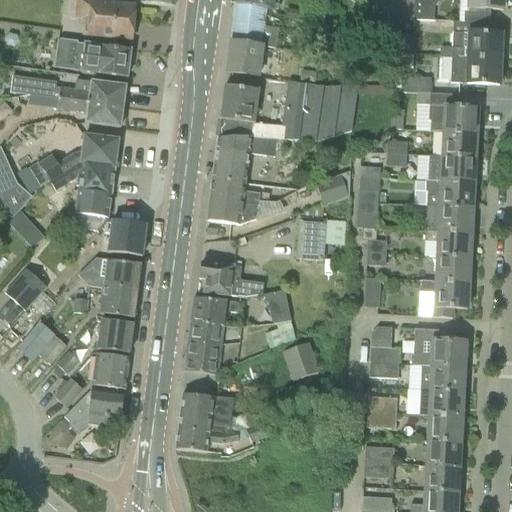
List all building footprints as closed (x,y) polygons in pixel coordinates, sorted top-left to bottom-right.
[(174,0),(85,0),(113,3),(113,0),(140,0),(140,5),(173,9),(174,0)] [(234,0),(233,7),(265,11),(271,12),(272,0),(234,0)] [(344,0),(357,8),(367,13),(367,0),(344,0)] [(369,21),(402,22),(411,22),(411,0),(370,0),(370,15),(370,16),(369,21)] [(411,0),(411,22),(414,22),(433,23),(433,0),(411,0)] [(501,0),(468,0),(468,16),(463,16),(463,24),(484,25),(484,11),(501,12),(501,0)] [(78,4),(77,19),(89,20),(88,37),(130,41),(133,9),(78,4)] [(265,11),(233,7),(230,28),(240,29),(240,25),(248,26),(248,29),(263,31),(264,18),(265,11)] [(370,15),(367,13),(357,8),(350,39),(378,45),(369,22),(369,21),(370,16),(370,15)] [(287,10),(284,18),(297,22),(299,14),(287,10)] [(240,29),(230,28),(228,43),(229,44),(261,48),(274,50),(278,20),(264,18),(263,31),(248,29),(248,26),(240,25),(240,29)] [(60,39),(62,22),(35,19),(33,36),(60,39)] [(402,22),(369,21),(369,22),(378,45),(390,47),(390,58),(401,59),(401,57),(402,22)] [(402,22),(401,57),(412,57),(414,22),(411,22),(402,22)] [(451,50),(450,59),(499,62),(499,51),(504,49),(504,39),(500,37),(500,36),(496,36),(494,36),(480,35),(469,34),(467,34),(451,34),(451,50)] [(261,48),(229,44),(225,74),(257,78),(261,48)] [(76,45),(74,61),(73,72),(125,79),(129,52),(89,47),(76,45)] [(450,59),(449,85),(498,87),(499,62),(450,59)] [(316,74),(301,72),(300,84),(314,86),(316,74)] [(11,79),(9,94),(29,97),(122,109),(124,89),(74,82),(73,93),(58,91),(58,90),(55,89),(55,84),(11,79)] [(400,81),(399,95),(415,95),(428,96),(428,82),(400,81)] [(252,126),(250,139),(276,142),(282,142),(314,145),(350,134),(356,89),(322,89),(287,84),(280,129),(252,126)] [(250,139),(252,126),(257,92),(223,88),(216,143),(250,139)] [(357,88),(357,97),(392,97),(392,88),(357,88)] [(428,96),(427,124),(429,124),(428,132),(428,133),(442,134),(475,136),(475,126),(476,110),(457,109),(458,97),(428,96)] [(29,97),(28,100),(27,107),(86,115),(84,125),(119,130),(122,109),(29,97)] [(401,134),(403,114),(390,113),(388,133),(401,134)] [(442,134),(441,159),(474,161),(475,136),(442,134)] [(57,166),(51,157),(37,165),(48,184),(78,164),(114,168),(117,142),(82,137),(80,154),(71,157),(57,166)] [(250,139),(216,143),(211,182),(243,187),(247,156),(273,159),(276,142),(250,139)] [(385,156),(405,157),(406,145),(386,144),(385,156)] [(405,157),(385,156),(385,169),(404,170),(405,157)] [(427,159),(426,183),(472,186),(474,161),(441,159),(427,159)] [(78,164),(48,184),(54,193),(54,194),(76,180),(75,188),(77,188),(77,192),(110,197),(110,193),(114,168),(78,164)] [(4,174),(0,175),(0,208),(7,225),(30,201),(21,193),(15,199),(4,174)] [(316,188),(323,208),(349,199),(350,174),(316,188)] [(243,187),(211,182),(209,199),(241,203),(241,205),(257,207),(258,196),(242,194),(243,187)] [(472,186),(426,183),(424,183),(424,194),(425,194),(424,208),(471,211),(472,186)] [(77,192),(72,229),(94,232),(107,220),(110,197),(77,192)] [(358,192),(357,205),(377,206),(377,193),(358,192)] [(241,203),(209,199),(206,223),(238,227),(255,222),(257,207),(241,205),(241,203)] [(262,203),(264,226),(287,225),(285,201),(262,203)] [(377,206),(357,205),(356,218),(376,219),(377,206)] [(471,211),(424,208),(423,233),(470,236),(471,211)] [(31,229),(19,215),(7,225),(7,226),(20,240),(31,229)] [(324,223),(298,221),(295,261),(321,263),(324,223)] [(107,255),(140,259),(144,227),(111,223),(107,255)] [(385,243),(375,243),(375,230),(356,229),(356,231),(361,231),(360,243),(366,243),(365,255),(384,256),(385,243)] [(470,236),(423,233),(422,244),(436,244),(436,259),(468,261),(470,236)] [(384,256),(365,255),(364,268),(383,269),(384,256)] [(436,259),(434,284),(467,286),(468,261),(436,259)] [(94,261),(77,278),(88,288),(102,290),(103,287),(136,291),(139,267),(106,262),(94,261)] [(200,265),(198,280),(204,281),(203,295),(229,298),(229,296),(246,298),(261,295),(263,285),(238,282),(240,269),(200,265)] [(2,293),(22,311),(43,288),(23,269),(2,293)] [(377,310),(378,281),(364,281),(362,309),(377,310)] [(467,286),(434,284),(420,284),(420,294),(434,295),(432,320),(451,320),(451,311),(466,311),(467,286)] [(103,287),(102,290),(99,316),(133,320),(136,291),(103,287)] [(261,296),(273,326),(290,322),(285,291),(261,296)] [(193,299),(190,325),(222,329),(224,314),(239,315),(240,305),(193,299)] [(84,316),(86,303),(74,301),(72,315),(84,316)] [(26,321),(10,335),(15,341),(31,327),(26,321)] [(128,356),(132,326),(100,322),(96,352),(128,356)] [(38,325),(17,351),(29,361),(50,335),(38,325)] [(222,329),(190,325),(188,341),(204,343),(203,345),(220,347),(222,329)] [(341,340),(337,328),(323,333),(327,345),(341,340)] [(270,350),(282,346),(278,333),(266,337),(270,350)] [(64,349),(53,339),(37,357),(49,367),(64,349)] [(204,343),(188,341),(184,374),(216,378),(220,347),(203,345),(204,343)] [(431,342),(430,358),(417,357),(417,368),(420,368),(430,369),(430,368),(463,370),(464,344),(431,342)] [(318,374),(308,346),(281,355),(291,384),(318,374)] [(368,365),(397,366),(398,352),(369,350),(368,365)] [(67,354),(55,367),(66,376),(77,363),(67,354)] [(91,388),(123,392),(127,360),(96,356),(91,388)] [(397,366),(368,365),(367,380),(396,381),(397,366)] [(420,368),(419,393),(461,395),(463,370),(430,368),(430,369),(420,368)] [(64,410),(81,392),(69,381),(52,399),(64,410)] [(57,425),(50,432),(61,437),(65,433),(70,427),(77,434),(87,424),(88,417),(106,419),(120,421),(123,397),(90,392),(63,420),(57,425)] [(461,395),(419,393),(418,418),(427,418),(460,420),(461,395)] [(181,396),(177,432),(208,436),(208,433),(223,435),(227,435),(227,431),(229,431),(232,403),(181,396)] [(366,415),(395,416),(395,401),(366,400),(366,415)] [(395,416),(366,415),(365,430),(394,432),(395,416)] [(460,420),(427,418),(426,443),(459,445),(460,420)] [(267,437),(262,424),(245,431),(251,444),(267,437)] [(208,436),(177,432),(174,452),(206,456),(207,444),(220,445),(237,443),(236,433),(227,435),(223,435),(208,433),(208,436)] [(459,445),(426,443),(425,468),(457,470),(459,445)] [(364,449),(363,465),(392,466),(393,451),(364,449)] [(392,466),(363,465),(362,480),(391,482),(392,466)] [(457,470),(425,468),(423,493),(456,495),(457,470)] [(409,508),(409,511),(455,511),(456,495),(423,493),(423,509),(409,508)] [(361,500),(360,511),(389,511),(390,502),(361,500)]
